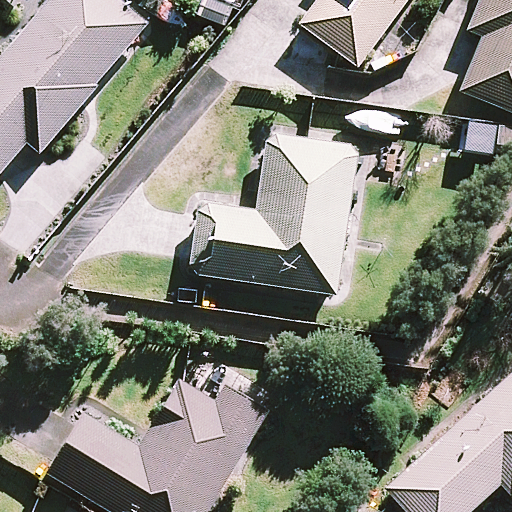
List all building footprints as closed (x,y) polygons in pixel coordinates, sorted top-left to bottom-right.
[(144,28),(111,0),(50,0),(0,59),(0,171),(26,142),(38,152),(144,28)] [(317,0),(298,26),(354,68),(405,0),(317,0)] [(511,0),(478,0),(465,32),(481,38),(458,93),(511,115),(511,0)] [(494,112),(463,109),(459,146),(491,149),(494,112)] [(354,149),(265,138),(255,213),(197,205),(188,276),(335,295),(354,149)] [(510,495),(511,492),(511,372),(384,491),(404,511),(468,511),(499,483),(510,495)] [(46,474),(109,511),(203,511),(263,411),(223,387),(213,403),(178,382),(139,447),(83,413),(46,474)]
